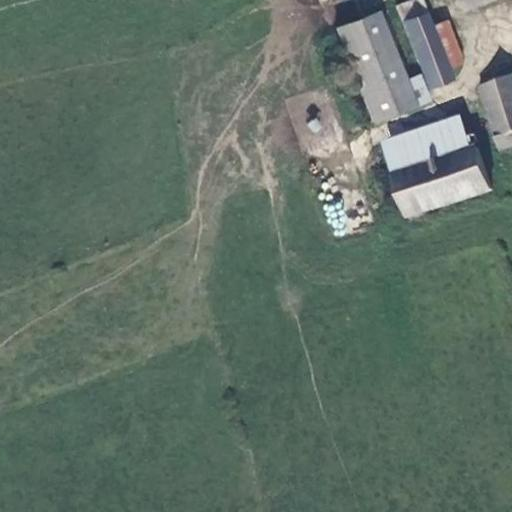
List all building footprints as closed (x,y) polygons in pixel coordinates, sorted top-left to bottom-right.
[(335,28),(370,122),(425,100),(415,73),(401,79),(376,11),(335,28)] [(402,21),(425,87),(449,79),(448,72),(461,68),(445,22),(431,26),(427,13),(402,21)] [(511,79),(483,89),(503,150),(511,146),(511,79)] [(393,153),(399,174),(474,149),(467,128),(393,153)] [(396,175),(408,217),(494,189),(480,147),(474,149),(399,174),(396,175)]
